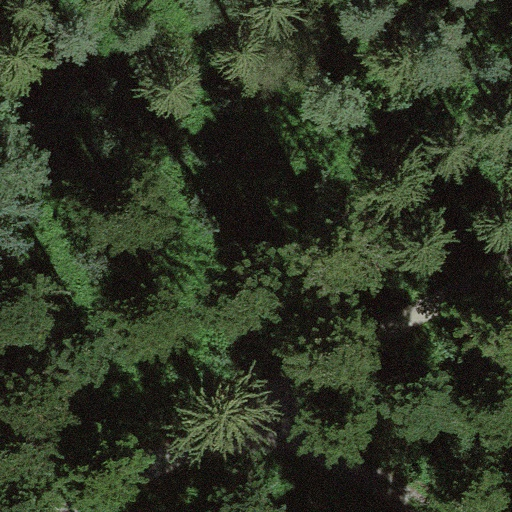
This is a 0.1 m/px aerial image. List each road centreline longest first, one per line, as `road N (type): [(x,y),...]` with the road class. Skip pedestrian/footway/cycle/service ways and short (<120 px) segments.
road 1 (track): [(79,511),(265,411),(511,304)]
road 2 (track): [(364,511),(265,411)]
